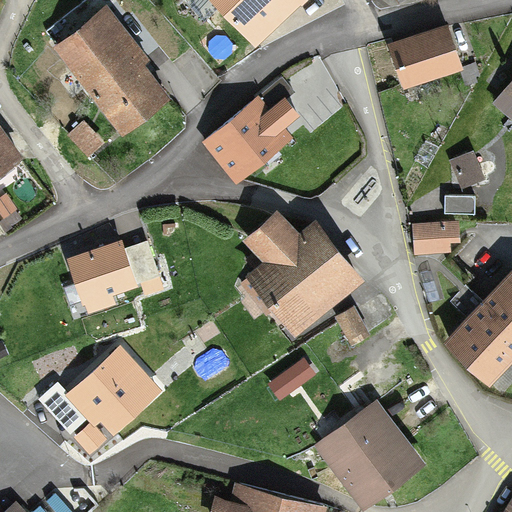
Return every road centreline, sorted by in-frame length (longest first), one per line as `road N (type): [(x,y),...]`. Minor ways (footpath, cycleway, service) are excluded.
road 1 (residential): [(359,511),(151,449),(94,474),(3,487)]
road 2 (residential): [(393,229),(416,327),(465,402),(511,447)]
road 3 (residential): [(153,174),(311,207),(367,230),(393,229)]
road 4 (residential): [(153,174),(262,67),(334,31)]
road 5 (residential): [(334,31),(360,94),(393,229)]
road 6 (residential): [(88,213),(0,89)]
